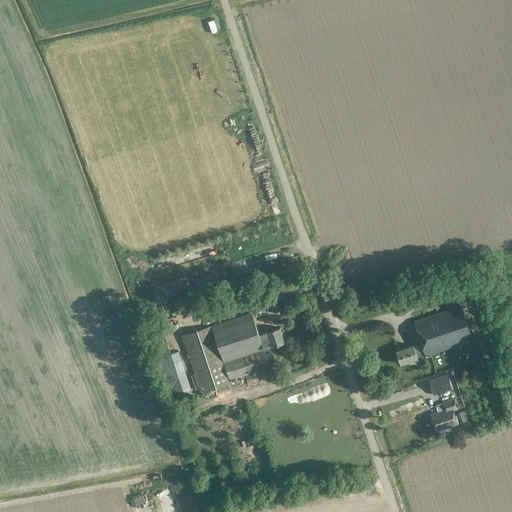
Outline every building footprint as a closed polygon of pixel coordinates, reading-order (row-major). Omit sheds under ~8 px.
[(463,289),(464,292),(487,284),(482,269),(431,285),(435,298),(463,289)] [(174,293),(170,286),(160,292),(163,299),(174,293)] [(262,290),(233,299),(236,307),(264,298),(262,290)] [(425,355),(472,339),(460,305),(414,320),(422,344),(413,346),(412,344),(396,350),(400,363),(417,358),(416,354),(424,351),(425,355)] [(279,326),(266,331),(259,333),(252,312),(181,335),(200,392),(230,382),(230,379),(270,366),(264,348),(284,341),(279,326)] [(149,323),(160,355),(174,350),(163,319),(149,323)] [(157,357),(170,394),(190,388),(177,350),(157,357)] [(451,388),(447,373),(428,380),(433,394),(451,388)] [(436,429),(457,423),(453,409),(456,408),(453,399),(443,402),(445,408),(431,413),(436,429)] [(468,418),(465,411),(457,413),(460,421),(468,418)] [(169,486),(155,490),(161,510),(176,506),(169,486)] [(141,490),(130,494),(137,511),(139,511),(148,509),(141,490)]
